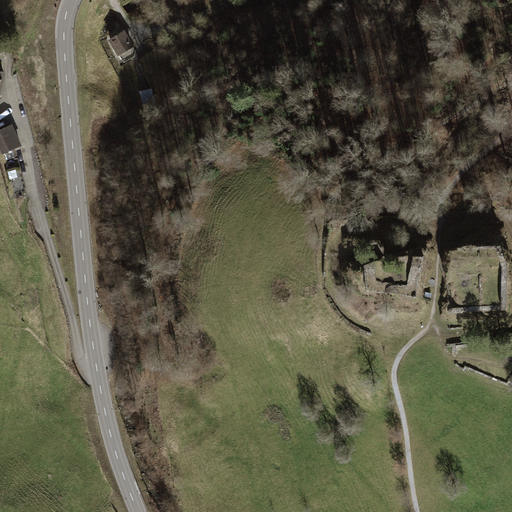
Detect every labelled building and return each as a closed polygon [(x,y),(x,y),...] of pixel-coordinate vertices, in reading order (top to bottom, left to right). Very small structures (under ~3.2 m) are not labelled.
[(111,40),(124,62),(132,58),(131,56),(133,55),(135,50),(124,32),(111,40)] [(11,125),(0,130),(0,147),(3,153),(20,145),(11,125)] [(511,210),(493,210),(449,216),(450,219),(493,212),(511,213),(511,210)] [(395,266),(412,263),(407,285),(396,284),(393,283),(376,280),(375,262),(370,264),(367,246),(377,245),(383,256),(387,254),(381,240),(364,240),(359,241),(361,254),(342,253),(332,251),(330,251),(327,250),(330,235),(333,226),(428,218),(428,214),(331,224),(328,234),(325,252),(324,288),(329,301),(335,311),(343,319),(351,325),(361,331),(370,336),(371,333),(361,329),(348,320),(340,313),(332,301),(327,290),(326,275),(327,252),(342,255),(362,255),(364,267),(366,292),(415,299),(428,248),(417,247),(415,254),(413,256),(394,259),(395,266)] [(454,255),(458,254),(498,252),(503,270),(502,307),(451,311),(451,315),(508,311),(508,265),(502,248),(478,248),(457,249),(458,251),(450,252),(447,285),(454,284),(454,255)] [(464,342),(447,344),(447,347),(451,347),(452,354),(458,354),(458,348),(511,338),(511,334),(511,333),(464,342)] [(464,368),(457,363),(455,366),(466,373),(468,369),(511,387),(511,385),(465,366),(464,368)]
